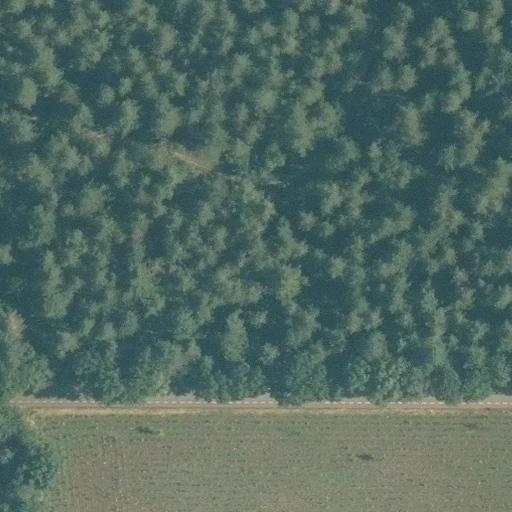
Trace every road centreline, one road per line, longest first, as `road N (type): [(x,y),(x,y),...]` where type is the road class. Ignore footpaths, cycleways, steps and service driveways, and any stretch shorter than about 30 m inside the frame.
road 1 (tertiary): [(0,396),(511,396)]
road 2 (track): [(0,113),(245,185),(281,188),(304,170),(376,0)]
road 3 (track): [(0,154),(44,396)]
